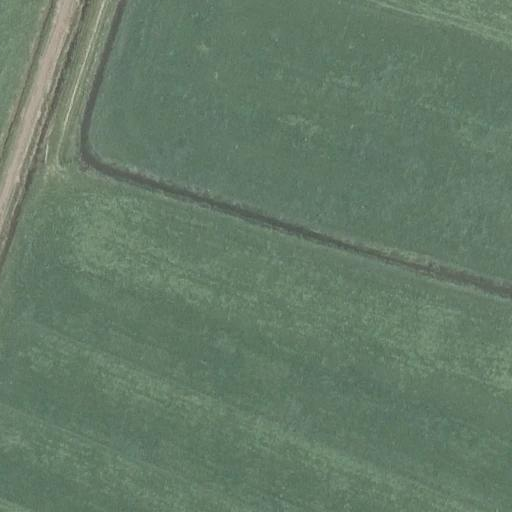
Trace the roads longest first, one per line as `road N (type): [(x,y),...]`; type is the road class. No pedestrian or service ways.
road 1 (track): [(65,0),(0,208)]
road 2 (track): [(101,0),(49,169)]
